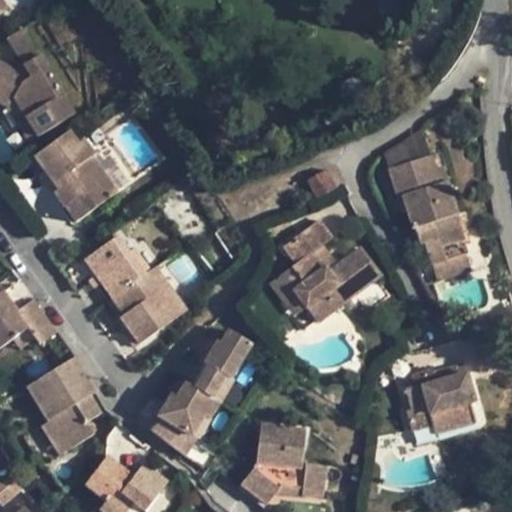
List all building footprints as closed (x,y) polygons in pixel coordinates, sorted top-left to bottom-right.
[(0,103),(9,108),(14,98),(38,138),(74,115),(63,97),(65,96),(24,30),(8,40),(23,65),(14,71),(0,63),(0,103)] [(89,160),(95,155),(83,140),(78,144),(69,132),(35,157),(59,190),(55,192),(77,223),(115,195),(89,160)] [(441,168),(434,170),(430,156),(388,170),(401,214),(406,212),(412,231),(416,231),(421,246),(424,245),(432,269),(444,265),(443,261),(466,253),(455,217),(456,217),(441,168)] [(317,199),(336,190),(325,171),(307,181),(317,199)] [(291,290),(306,309),(319,326),(342,308),(354,324),(389,298),(376,282),(382,278),(359,248),(336,265),(322,247),(332,239),(318,221),(283,247),(296,264),(292,266),(303,281),(291,290)] [(119,237),(85,261),(96,277),(101,284),(111,298),(145,274),(130,253),(119,237)] [(147,272),(150,270),(135,248),(130,253),(145,274),(147,272)] [(444,265),(432,269),(436,282),(471,272),(466,253),(443,261),(444,265)] [(155,266),(150,270),(147,272),(159,289),(168,283),(155,266)] [(303,281),(292,266),(269,284),(295,317),(306,309),(291,290),(303,281)] [(147,272),(145,274),(111,298),(124,315),(120,318),(139,346),(187,311),(168,283),(159,289),(147,272)] [(96,277),(88,282),(94,289),(101,284),(96,277)] [(0,349),(13,340),(29,329),(36,339),(40,345),(56,334),(32,301),(18,311),(3,291),(0,293),(0,349)] [(124,315),(111,298),(106,302),(118,319),(120,318),(124,315)] [(511,324),(511,304),(508,305),(504,307),(500,311),(496,315),(494,318),(492,322),(491,326),(511,324)] [(29,329),(13,340),(20,350),(36,339),(29,329)] [(194,389),(212,399),(225,377),(230,380),(252,344),(229,331),(220,346),(216,343),(204,365),(208,367),(194,389)] [(90,398),(83,387),(90,383),(75,357),(26,388),(48,423),(90,398)] [(465,374),(463,364),(433,373),(436,382),(465,374)] [(474,405),(465,374),(436,382),(433,373),(432,370),(411,377),(414,386),(404,389),(411,410),(407,411),(418,447),(438,441),(436,435),(474,424),(469,406),(474,405)] [(230,380),(225,377),(212,399),(219,404),(232,381),(230,380)] [(90,398),(97,393),(90,383),(83,387),(90,398)] [(185,384),(176,400),(170,397),(150,432),(184,458),(196,438),(193,436),(204,416),(209,419),(219,404),(212,399),(194,389),(185,384)] [(101,415),(90,398),(48,423),(67,452),(93,437),(85,425),(101,415)] [(196,438),(199,440),(211,420),(209,419),(204,416),(193,436),(196,438)] [(48,423),(41,428),(59,457),(67,452),(48,423)] [(267,505),(275,494),(283,485),(303,487),(301,496),(323,499),(327,467),(302,464),(306,430),(261,424),(255,465),(254,468),(241,485),(267,505)] [(107,457),(86,487),(105,502),(115,490),(122,495),(134,478),(107,457)] [(101,511),(128,511),(134,504),(144,511),(167,483),(144,465),(134,478),(122,495),(115,490),(105,502),(99,510),(101,511)] [(348,473),(346,484),(355,486),(357,475),(348,473)] [(0,499),(5,505),(25,486),(14,475),(0,487),(0,499)] [(283,485),(275,494),(301,499),(301,496),(303,487),(283,485)]
